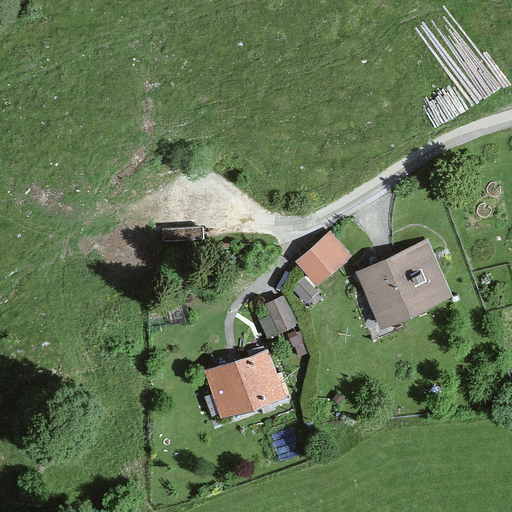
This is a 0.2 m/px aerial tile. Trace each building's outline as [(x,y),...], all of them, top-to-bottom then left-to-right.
[(348,254),(329,232),(299,258),(318,280),(348,254)] [(382,322),(447,294),(424,243),(386,259),(360,271),(382,322)] [(304,278),(294,287),(304,297),(313,288),(304,278)] [(275,316),(262,322),(268,336),(294,323),(281,296),(268,302),(275,316)] [(278,382),(266,351),(238,360),(229,363),(228,361),(206,369),(223,414),(289,391),(285,380),(278,382)]
